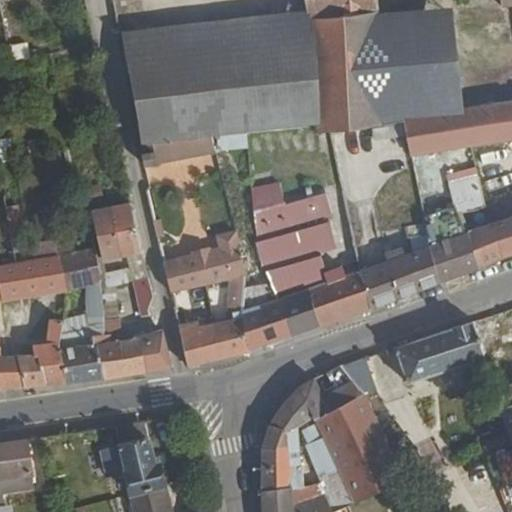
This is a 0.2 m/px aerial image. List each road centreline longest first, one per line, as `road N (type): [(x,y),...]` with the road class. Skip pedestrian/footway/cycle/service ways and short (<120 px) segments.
road 1 (tertiary): [(245,382),(511,288)]
road 2 (tertiary): [(0,418),(245,382)]
road 3 (unknown): [(363,338),(456,511)]
road 4 (tertiary): [(239,511),(235,445),(245,382)]
